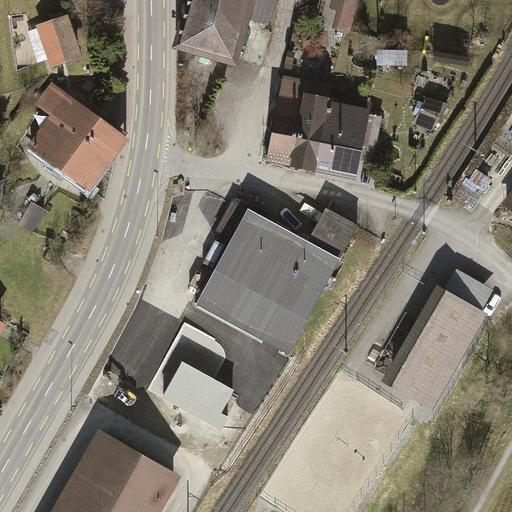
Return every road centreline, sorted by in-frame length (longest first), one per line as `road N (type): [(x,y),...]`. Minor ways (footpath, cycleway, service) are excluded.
road 1 (residential): [(146,160),(369,196),(465,236),(511,276)]
road 2 (primary): [(0,476),(108,281),(146,160)]
road 3 (primary): [(146,160),(151,0)]
